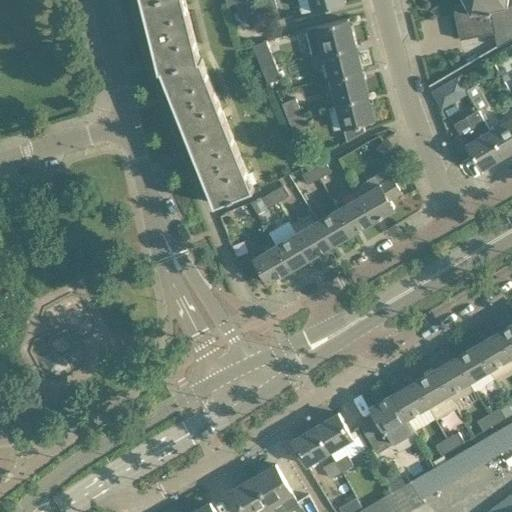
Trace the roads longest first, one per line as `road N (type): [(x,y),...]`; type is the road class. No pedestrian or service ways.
road 1 (residential): [(108,486),(130,510),(396,347)]
road 2 (secondary): [(222,377),(81,459),(23,511)]
road 3 (residential): [(455,216),(412,112),(380,0)]
road 4 (residential): [(455,216),(323,297),(321,329)]
road 5 (secondary): [(108,486),(251,399)]
road 6 (residential): [(162,233),(182,304),(222,377)]
road 7 (residential): [(242,366),(231,335),(162,233)]
road 8 (secondary): [(387,305),(511,229)]
road 9 (residential): [(396,347),(511,279)]
road 10 (residential): [(0,161),(128,128)]
road 11 (residential): [(128,128),(96,0)]
